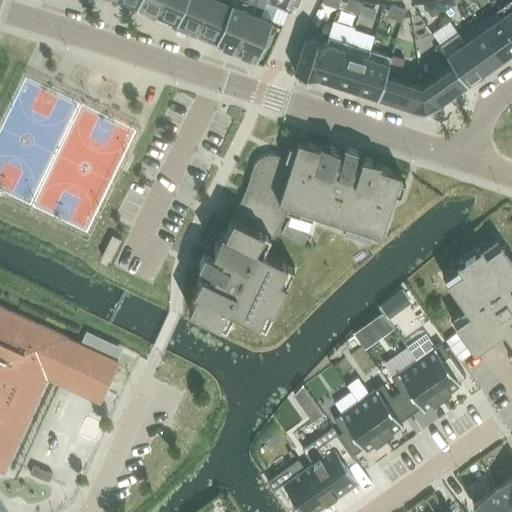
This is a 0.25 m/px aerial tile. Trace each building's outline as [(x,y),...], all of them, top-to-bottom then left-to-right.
[(138,0),(136,6),(156,14),(162,0),(138,0)] [(185,0),(162,0),(156,14),(176,23),(185,0)] [(185,0),(176,23),(196,31),(209,0),(185,0)] [(209,0),(196,31),(215,39),(214,41),(215,41),(232,0),(209,0)] [(232,0),(215,41),(235,50),(251,11),(255,0),(232,0)] [(272,20),(260,15),(265,0),(255,0),(251,11),(235,50),(256,58),(261,46),(267,44),(269,38),(266,33),(272,20)] [(358,14),(358,13),(362,5),(362,4),(352,0),(346,0),(343,8),(358,14)] [(439,0),(436,1),(442,11),(454,4),(451,0),(439,0)] [(511,0),(509,0),(495,11),(511,35),(511,0)] [(431,18),(442,11),(436,1),(430,2),(420,3),(431,18)] [(393,5),(390,4),(389,5),(386,16),(402,21),(405,9),(393,5)] [(371,18),(375,10),(362,5),(358,13),(371,18)] [(511,35),(495,11),(477,23),(502,58),(511,50),(511,35)] [(484,71),(502,58),(477,23),(460,35),(457,31),(457,32),(484,71)] [(467,82),(484,71),(457,32),(439,44),(467,84),(468,83),(467,82)] [(305,36),(293,71),(315,78),(328,36),(327,36),(325,43),(305,36)] [(316,77),(336,83),(349,43),(328,36),(315,78),(316,77)] [(336,83),(356,90),(369,49),(349,43),(336,83)] [(438,45),(452,63),(421,85),(425,109),(425,107),(437,105),(437,104),(466,84),(467,85),(467,84),(439,44),(438,45)] [(376,98),(390,56),(369,49),(356,90),(376,97),(375,98),(376,98)] [(425,109),(421,85),(401,78),(407,61),(390,56),(376,98),(377,98),(377,97),(411,108),(411,109),(423,108),(424,109),(425,109)] [(225,326),(233,310),(264,325),(293,266),(262,250),(269,236),(273,238),(286,211),(312,219),(314,212),(344,222),(342,229),(369,238),(371,231),(380,234),(393,194),(400,196),(404,183),(398,180),(400,173),(379,166),(380,162),(361,156),(357,169),(352,168),(358,150),(345,146),(343,151),(320,143),(319,147),(297,140),(295,147),(288,145),(284,157),(275,155),(274,154),(272,154),(270,154),(266,155),(264,156),(262,156),(260,157),(259,159),(257,160),(256,161),(255,163),(254,164),(253,166),(252,168),(245,190),(224,232),(221,231),(212,249),(223,254),(220,260),(203,252),(198,264),(203,267),(192,290),(195,292),(188,308),(225,326)] [(120,239),(111,235),(101,256),(109,260),(120,239)] [(511,280),(511,279),(511,259),(500,243),(486,253),(481,247),(456,265),(460,271),(446,281),(468,313),(454,323),(473,351),(503,330),(511,343),(511,347),(506,352),(511,360),(511,280)] [(388,317),(397,311),(389,300),(381,306),(388,317)] [(65,336),(0,306),(0,470),(3,472),(46,378),(99,402),(117,361),(64,337),(65,336)] [(382,313),(353,333),(364,349),(393,328),(382,313)] [(415,360),(441,397),(460,384),(457,380),(465,375),(449,353),(448,355),(439,343),(435,346),(426,332),(405,346),(415,360)] [(412,418),(441,397),(415,360),(391,377),(400,390),(395,393),(412,418)] [(382,384),(357,401),(383,438),(412,418),(395,393),(391,396),(382,384)] [(293,395),(311,422),(323,414),(302,385),(293,395)] [(365,451),(383,438),(357,401),(333,418),(342,431),(337,434),(352,455),(362,448),(365,451)] [(283,484),(274,491),(287,509),(296,503),(302,511),(318,511),(359,483),(345,464),(354,458),(352,455),(337,434),(332,426),(301,448),(311,462),(304,468),(297,458),(275,474),(283,484)] [(33,465),(29,473),(48,482),(51,474),(33,465)] [(511,474),(496,486),(511,508),(511,474)] [(506,511),(511,509),(511,508),(496,486),(473,502),(480,511),(506,511)]
